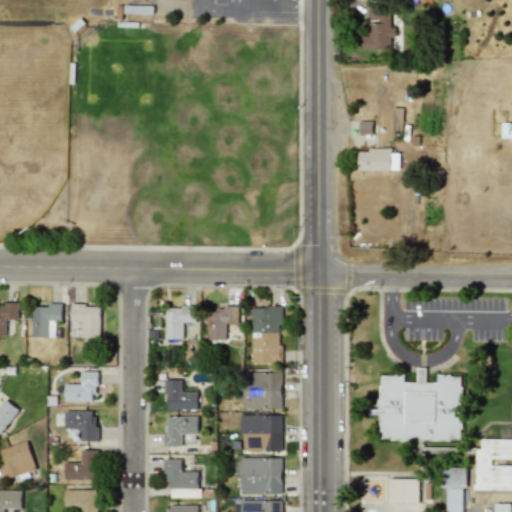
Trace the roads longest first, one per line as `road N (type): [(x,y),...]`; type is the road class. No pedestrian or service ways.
road 1 (residential): [(0,262),(511,275)]
road 2 (tertiary): [(319,511),(318,0)]
road 3 (residential): [(136,511),(136,265)]
